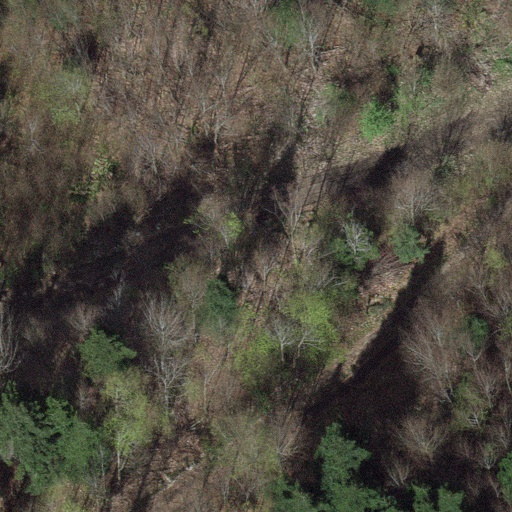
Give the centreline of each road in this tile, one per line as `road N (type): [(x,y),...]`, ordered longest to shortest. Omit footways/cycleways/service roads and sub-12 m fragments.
road 1 (track): [(0,327),(511,110)]
road 2 (track): [(199,511),(378,383),(511,260)]
